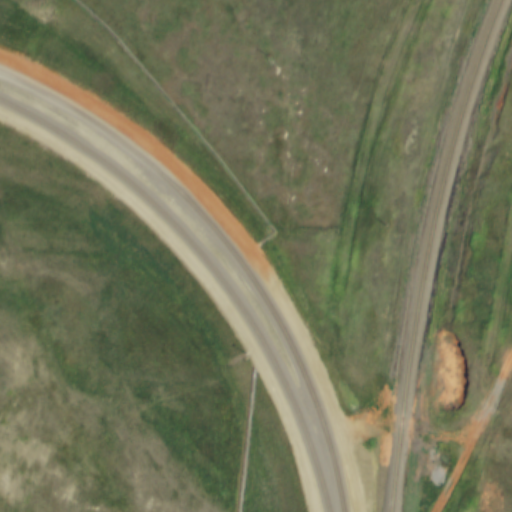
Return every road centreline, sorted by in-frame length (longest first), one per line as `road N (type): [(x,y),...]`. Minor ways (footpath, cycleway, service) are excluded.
road 1 (track): [(72,262),(117,270),(319,407),(423,432)]
road 2 (track): [(423,432),(472,429),(511,369)]
